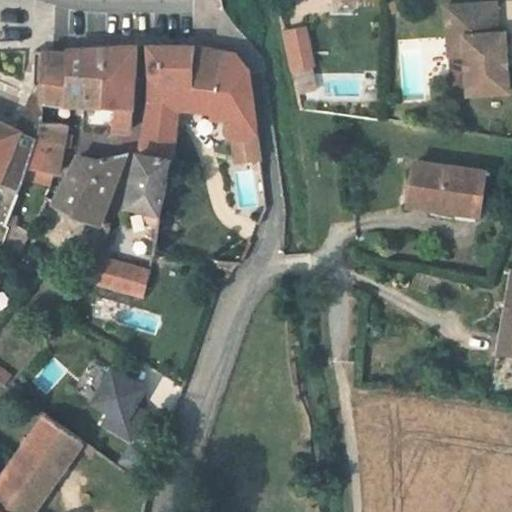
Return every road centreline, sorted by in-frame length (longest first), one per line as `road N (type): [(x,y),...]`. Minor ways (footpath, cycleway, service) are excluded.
road 1 (unclassified): [(160,511),(231,305),(269,263),(280,185),(271,101),(255,54),(196,1)]
road 2 (residential): [(149,4),(156,52),(148,144)]
